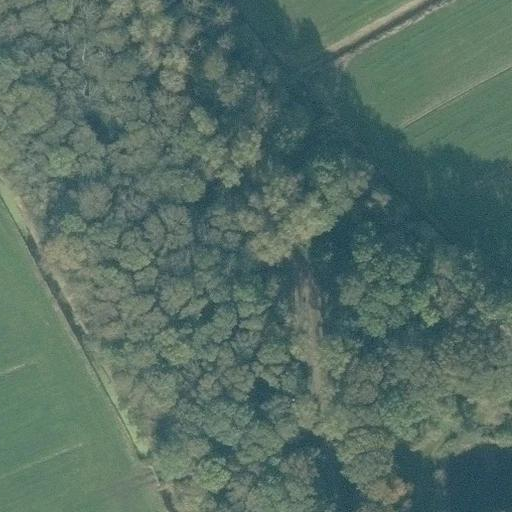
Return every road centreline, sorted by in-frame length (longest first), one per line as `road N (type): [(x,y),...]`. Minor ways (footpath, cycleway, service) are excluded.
road 1 (unclassified): [(333,511),(299,302),(271,214),(120,0)]
road 2 (track): [(322,443),(154,477)]
